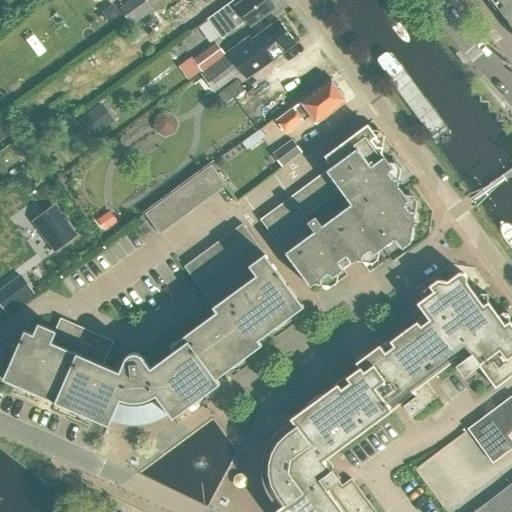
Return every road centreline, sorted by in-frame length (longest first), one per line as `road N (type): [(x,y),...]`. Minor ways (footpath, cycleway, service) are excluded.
road 1 (residential): [(511,280),(306,0)]
road 2 (residential): [(511,387),(481,408),(466,406),(373,474),(401,511)]
road 3 (residential): [(190,511),(0,423)]
